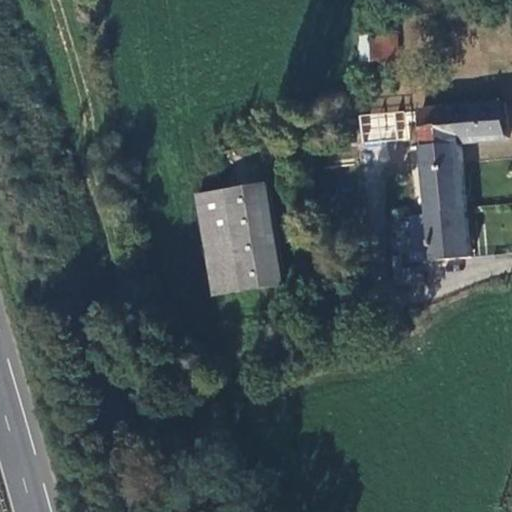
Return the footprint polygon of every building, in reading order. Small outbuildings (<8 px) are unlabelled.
[(399,35),(363,36),(363,63),(400,62),(399,35)] [(447,109),(420,111),(424,147),(463,144),(508,140),(507,104),(447,109)] [(358,114),(361,144),(414,138),(411,109),(358,114)] [(468,209),(465,168),(463,144),(424,147),(430,212),(457,210),(468,209)] [(269,186),(225,192),(201,196),(218,295),(286,284),(269,186)] [(457,210),(430,212),(433,235),(435,261),(472,258),(468,209),(457,210)] [(433,235),(430,212),(413,214),(417,261),(435,261),(433,235)]
